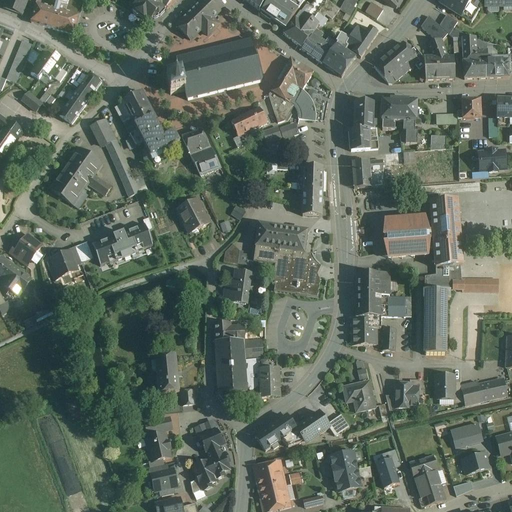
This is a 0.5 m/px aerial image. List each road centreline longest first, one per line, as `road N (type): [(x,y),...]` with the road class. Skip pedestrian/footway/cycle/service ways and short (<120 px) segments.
road 1 (secondary): [(248,433),(317,374),(343,320),(335,124),(346,89)]
road 2 (residential): [(355,78),(379,92),(511,89)]
road 3 (residential): [(120,82),(69,136),(22,206)]
road 4 (residential): [(210,258),(208,410)]
road 5 (residential): [(228,0),(346,89)]
